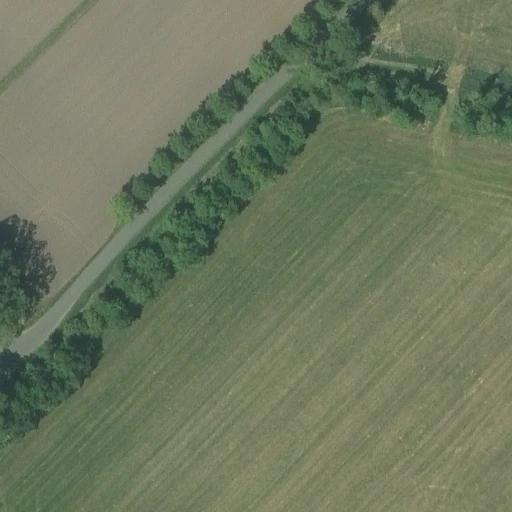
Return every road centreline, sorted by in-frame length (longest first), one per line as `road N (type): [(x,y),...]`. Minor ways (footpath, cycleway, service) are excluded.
road 1 (unclassified): [(0,369),(179,175),(361,0)]
road 2 (track): [(511,87),(311,47)]
